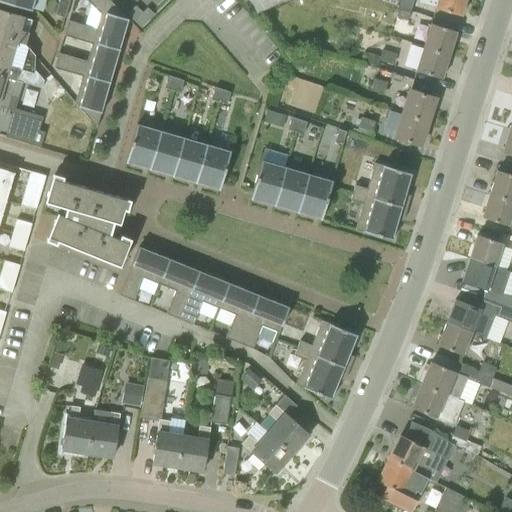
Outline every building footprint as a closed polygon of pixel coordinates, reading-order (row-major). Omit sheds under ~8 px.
[(0,0),(0,1),(31,11),(32,9),(31,9),(34,0),(0,0)] [(58,0),(57,6),(67,9),(69,0),(58,0)] [(128,19),(108,0),(86,0),(99,12),(101,13),(96,29),(103,32),(99,44),(119,50),(119,49),(127,21),(128,21),(128,19)] [(252,0),(258,12),(284,0),(252,0)] [(376,0),(378,0),(396,5),(410,10),(413,0),(376,0)] [(420,0),(420,3),(435,7),(435,9),(461,16),(465,0),(420,0)] [(396,5),(393,16),(407,21),(410,10),(396,5)] [(54,16),(64,19),(67,9),(57,6),(54,16)] [(142,13),(135,6),(127,14),(141,28),(154,15),(147,8),(142,13)] [(0,36),(17,42),(25,44),(26,45),(33,20),(0,10),(0,36)] [(99,44),(103,32),(96,29),(68,20),(64,36),(92,44),(86,61),(86,62),(93,64),(90,77),(110,83),(110,82),(119,51),(119,50),(99,44)] [(424,47),(448,55),(456,31),(431,24),(424,47)] [(0,74),(7,77),(16,80),(19,69),(10,66),(17,42),(0,36),(0,74)] [(34,69),(34,58),(35,57),(25,45),(25,44),(17,42),(10,66),(19,69),(20,66),(34,69)] [(424,47),(416,71),(441,79),(448,55),(424,47)] [(314,53),(300,48),(295,62),(310,67),(314,53)] [(394,66),(397,54),(382,50),(379,58),(378,61),(394,66)] [(109,83),(110,83),(90,77),(93,64),(86,62),(86,61),(59,53),(54,68),(82,76),(74,102),(96,128),(100,113),(101,113),(101,112),(109,83)] [(376,68),(378,61),(379,58),(368,54),(365,65),(376,68)] [(20,66),(19,69),(16,80),(23,82),(42,87),(44,81),(34,70),(34,69),(20,66)] [(0,74),(0,105),(15,110),(23,82),(16,80),(7,77),(0,74)] [(164,88),(172,90),(176,78),(168,76),(164,88)] [(180,92),(183,80),(176,78),(172,90),(180,92)] [(384,93),(387,83),(373,78),(370,89),(384,93)] [(211,100),(219,102),(222,89),(214,87),(211,100)] [(226,104),(230,92),(222,89),(219,102),(226,104)] [(409,90),(402,114),(428,122),(435,98),(409,90)] [(20,110),(12,140),(41,148),(46,133),(40,131),(44,117),(20,110)] [(264,122),(283,127),(286,116),(267,110),(264,122)] [(428,122),(402,114),(395,138),(420,146),(428,122)] [(291,117),(287,130),(295,132),(299,120),(291,117)] [(370,139),(375,122),(361,117),(356,135),(370,139)] [(306,122),(299,120),(295,132),(303,134),(306,122)] [(138,125),(138,124),(136,124),(125,163),(126,163),(127,163),(148,169),(148,170),(149,170),(160,131),(159,131),(138,125)] [(342,144),(346,131),(338,129),(334,141),(342,144)] [(502,153),(511,156),(511,129),(510,129),(502,153)] [(161,131),(160,131),(149,170),(150,170),(171,176),(172,177),(183,137),(182,137),(182,138),(161,131)] [(173,177),(194,183),(195,183),(206,144),(205,144),(184,138),(183,137),(172,177),(173,177)] [(207,144),(206,144),(195,183),(196,184),(196,183),(217,190),(219,190),(230,151),(229,151),(207,145),(207,144)] [(263,161),(261,160),(250,199),(251,200),(273,206),(274,206),(285,167),(284,167),(263,161)] [(353,193),(365,196),(406,208),(410,195),(405,194),(410,175),(411,175),(411,174),(374,163),(373,164),(374,164),(367,189),(355,185),(353,193)] [(286,168),(286,167),(285,167),(274,206),(274,207),(275,206),(296,212),(296,213),(297,213),(308,174),(307,174),(286,168)] [(489,194),(511,201),(511,175),(497,170),(489,194)] [(40,193),(45,176),(30,171),(25,188),(40,193)] [(309,174),(308,174),(297,213),(298,213),(319,219),(319,220),(321,220),(332,181),(330,180),(330,181),(309,174)] [(127,200),(52,178),(44,203),(66,209),(63,216),(57,214),(47,238),(120,267),(129,243),(110,235),(114,223),(120,225),(127,200)] [(40,193),(25,188),(20,205),(36,210),(40,193)] [(406,209),(365,196),(353,193),(350,200),(362,204),(355,228),(354,228),(354,230),(391,241),(392,239),(397,220),(402,222),(406,209)] [(511,201),(489,194),(482,218),(511,227),(511,201)] [(27,238),(32,223),(16,219),(12,234),(27,238)] [(23,251),(27,238),(12,234),(8,247),(23,251)] [(494,267),(506,270),(511,250),(501,246),(502,243),(477,235),(469,258),(494,267)] [(168,258),(168,259),(140,247),(138,246),(119,295),(133,301),(143,278),(159,284),(169,259),(168,258)] [(509,272),(506,270),(494,267),(469,258),(461,282),(486,290),(486,291),(501,296),(509,272)] [(166,314),(179,319),(199,271),(198,270),(198,271),(170,259),(169,259),(159,284),(175,291),(166,314)] [(0,275),(15,279),(19,265),(4,261),(0,274),(0,275)] [(199,271),(179,319),(193,325),(202,302),(218,308),(228,283),(228,282),(227,283),(199,271)] [(15,279),(0,275),(0,289),(11,293),(15,279)] [(218,308),(234,315),(225,338),(239,343),(258,295),(257,294),(257,295),(229,283),(228,283),(218,308)] [(259,295),(258,295),(239,343),(252,349),(261,326),(278,333),(289,307),(287,306),(287,307),(259,295)] [(511,298),(506,297),(503,307),(511,310),(511,298)] [(494,316),(511,322),(511,310),(503,307),(486,301),(482,310),(479,309),(480,309),(455,299),(446,322),(471,332),(470,332),(485,338),(494,316)] [(356,336),(357,335),(321,320),(320,322),(321,322),(311,345),(300,341),(297,348),(308,353),(349,369),(354,356),(349,354),(356,336)] [(462,355),(470,332),(471,332),(446,322),(437,345),(462,355)] [(108,354),(110,347),(98,343),(96,352),(105,355),(105,353),(108,354)] [(349,369),(308,353),(297,348),(294,355),(305,360),(296,383),(295,383),(295,384),(331,399),(332,397),(331,397),(339,379),(344,381),(349,369)] [(159,420),(160,420),(169,361),(151,358),(139,418),(159,422),(159,420)] [(194,372),(206,374),(208,361),(195,359),(194,372)] [(430,362),(421,385),(458,400),(467,378),(474,380),(474,382),(488,388),(488,387),(511,396),(511,386),(492,378),(478,372),(457,363),(454,372),(430,362)] [(482,362),(478,372),(492,378),(496,368),(482,362)] [(96,404),(105,371),(87,365),(81,388),(82,388),(79,399),(96,404)] [(240,379),(247,386),(256,376),(249,369),(240,379)] [(140,411),(145,382),(127,379),(121,407),(140,411)] [(226,425),(233,382),(217,379),(210,423),(226,425)] [(455,426),(464,402),(458,400),(421,385),(411,408),(436,418),(436,419),(455,426)] [(276,421),(267,432),(291,453),(308,434),(275,405),(267,414),(276,421)] [(62,449),(87,453),(92,422),(78,420),(80,408),(69,407),(62,449)] [(92,422),(87,453),(112,457),(119,414),(94,411),(92,422)] [(159,422),(152,463),(177,467),(182,436),(167,433),(169,422),(160,420),(159,420),(159,422)] [(431,431),(412,422),(404,438),(399,435),(388,458),(422,476),(430,461),(419,455),(423,447),(443,457),(450,445),(431,431)] [(198,438),(182,436),(177,467),(202,471),(209,428),(200,426),(198,438)] [(455,426),(449,442),(478,453),(481,445),(467,439),(470,431),(455,426)] [(291,453),(267,432),(257,443),(248,436),(241,443),(275,472),(291,453)] [(226,446),(222,474),(234,476),(238,448),(226,446)] [(410,511),(427,478),(422,476),(388,458),(377,481),(386,486),(381,497),(410,511)] [(436,511),(438,511),(458,511),(466,498),(447,489),(436,511)]
